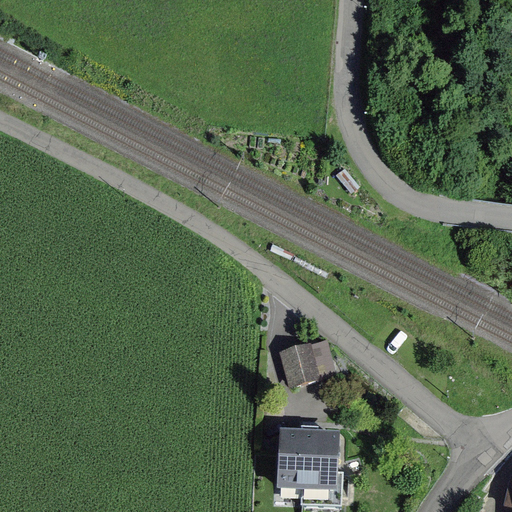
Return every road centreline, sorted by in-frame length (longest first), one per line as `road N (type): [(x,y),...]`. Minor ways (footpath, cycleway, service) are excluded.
road 1 (unclassified): [(0,123),(228,243),(478,452)]
road 2 (unclassified): [(511,218),(428,209),(394,194),(374,170),(344,103),(351,0)]
